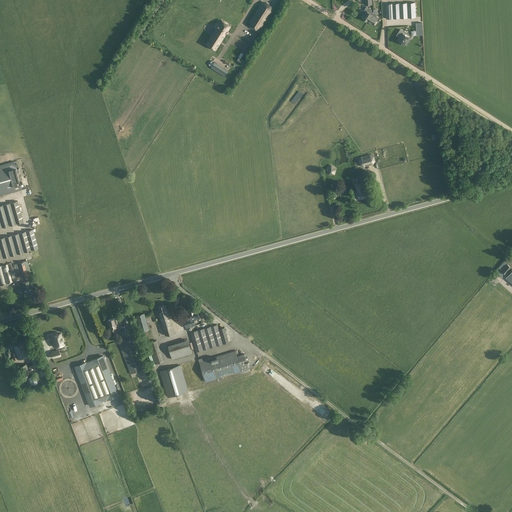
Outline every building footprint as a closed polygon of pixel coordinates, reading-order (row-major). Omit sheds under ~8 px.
[(418,2),(385,4),(386,19),(419,17),(418,2)] [(255,29),(259,29),(272,9),(270,6),(266,3),(262,3),(250,23),(251,26),(255,29)] [(372,15),(373,12),(368,9),(366,11),(362,18),(368,22),(368,21),(372,15)] [(372,15),(368,21),(372,24),(376,17),(377,15),(373,12),(372,15)] [(217,27),(218,28),(208,44),(216,50),(231,26),(223,20),(221,23),(220,22),(219,23),(217,23),(217,25),(217,27)] [(402,45),(403,44),(404,45),(404,44),(407,45),(410,39),(408,38),(409,37),(402,33),(397,41),(400,42),(399,44),(402,45)] [(364,167),(373,164),(375,161),(374,156),(370,154),(360,157),(359,160),(360,165),(364,167)] [(0,164),(0,195),(21,189),(14,164),(13,161),(0,164)] [(327,169),(328,174),(334,174),(335,169),(331,166),(327,169)] [(357,192),(355,193),(357,199),(368,196),(367,190),(365,190),(364,188),(365,188),(364,182),(363,180),(360,181),(361,183),(354,185),(356,190),(357,189),(357,192)] [(17,201),(10,203),(0,205),(0,228),(23,222),(17,201)] [(38,249),(33,229),(0,238),(0,259),(31,250),(38,249)] [(0,285),(29,277),(28,273),(31,272),(27,260),(15,263),(14,262),(0,265),(0,285)] [(504,276),(506,273),(511,268),(507,264),(502,270),(500,273),(504,276)] [(28,280),(22,282),(23,287),(25,294),(26,296),(33,294),(32,292),(33,292),(33,291),(35,291),(34,286),(32,287),(31,285),(29,285),(28,280)] [(165,336),(175,333),(169,312),(168,312),(166,305),(158,307),(160,315),(159,315),(165,336)] [(187,308),(188,312),(186,312),(187,318),(184,320),(186,328),(196,325),(194,320),(200,319),(197,309),(195,310),(194,306),(187,308)] [(140,332),(149,330),(145,314),(136,316),(140,332)] [(111,328),(116,327),(117,329),(122,328),(121,322),(118,323),(117,318),(109,320),(109,321),(107,321),(108,326),(110,325),(111,328)] [(225,327),(219,329),(218,324),(190,332),(196,352),(223,344),(229,342),(225,327)] [(63,345),(60,333),(52,335),(53,340),(52,340),(54,347),(63,345)] [(170,356),(191,351),(187,336),(167,342),(170,356)] [(130,374),(138,371),(143,370),(131,338),(118,343),(130,374)] [(164,362),(157,340),(148,343),(155,365),(164,362)] [(13,360),(17,359),(28,356),(24,343),(13,346),(15,353),(12,354),(13,360)] [(217,381),(222,380),(222,377),(237,373),(238,375),(243,373),(242,371),(249,369),(245,354),(237,356),(236,351),(199,362),(205,382),(216,379),(217,381)] [(33,355),(37,365),(43,363),(40,353),(33,355)] [(119,396),(104,355),(92,360),(87,362),(86,362),(74,366),(90,407),(102,402),(107,400),(119,396)] [(27,364),(18,366),(21,378),(29,376),(27,364)] [(168,398),(189,391),(180,365),(160,371),(168,398)] [(46,368),(39,370),(41,377),(48,375),(46,368)] [(28,377),(29,385),(37,383),(36,378),(35,375),(28,377)] [(69,421),(77,443),(101,434),(94,412),(69,421)]
